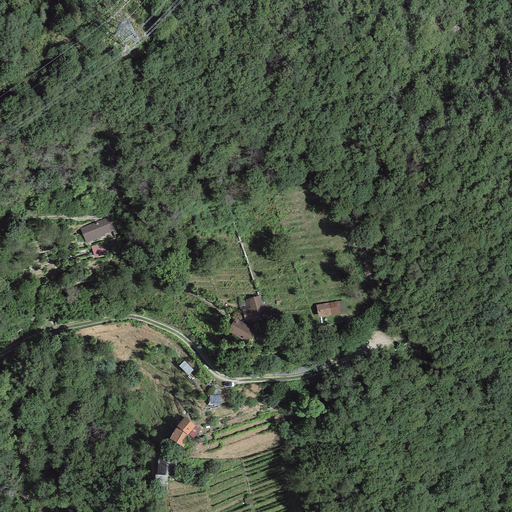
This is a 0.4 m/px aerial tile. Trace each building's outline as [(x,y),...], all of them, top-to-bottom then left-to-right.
[(108,216),(80,228),(86,243),(105,235),(104,233),(114,229),(108,216)] [(261,295),(248,299),(250,308),(243,310),(245,320),(250,319),(251,322),(259,320),(262,330),(271,327),(269,316),(272,316),(268,303),(263,304),(261,295)] [(343,300),(317,305),(319,317),(345,312),(343,300)] [(256,331),(235,318),(228,330),(249,342),(256,331)] [(308,350),(292,353),(293,365),(310,362),(308,350)] [(190,424),(181,418),(169,436),(178,442),(190,424)] [(176,460),(159,458),(158,474),(154,474),(154,482),(166,484),(167,475),(175,476),(176,460)]
